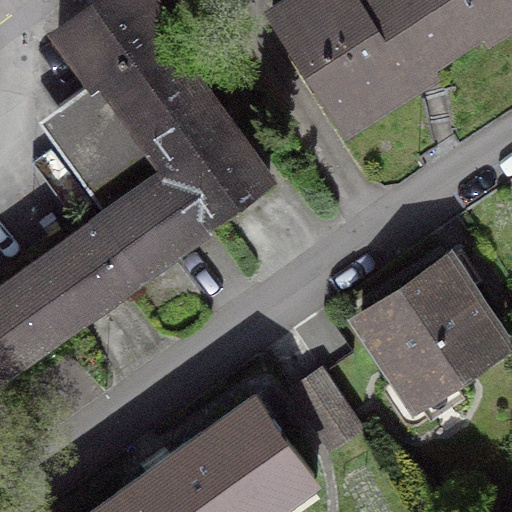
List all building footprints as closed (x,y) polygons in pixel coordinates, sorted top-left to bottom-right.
[(155,0),(99,0),(58,29),(94,79),(41,119),(106,211),(0,287),(0,369),(269,176),(166,31),(173,25),(155,0)] [(346,122),(433,66),(390,0),(281,0),(272,6),(346,122)] [(511,0),(390,0),(433,66),(511,15),(511,0)] [(511,372),(511,296),(480,252),(376,327),(444,421),(511,372)] [(330,511),(382,475),(311,384),(129,511),(330,511)]
